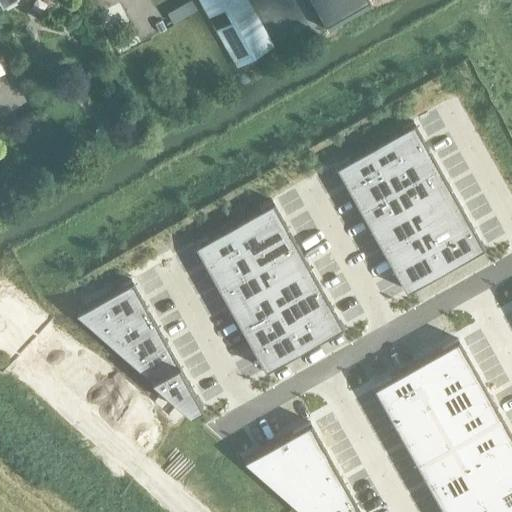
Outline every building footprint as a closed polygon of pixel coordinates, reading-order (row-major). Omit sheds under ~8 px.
[(197,8),(191,0),(185,0),(170,8),(177,20),(197,8)] [(199,0),(200,1),(236,65),(271,45),(245,0),(199,0)] [(369,0),(310,0),(327,29),(372,4),(369,0)] [(412,120),(335,163),(405,288),(482,245),(412,120)] [(271,199),(194,242),(264,367),(341,324),(271,199)] [(130,278),(74,309),(188,410),(200,403),(130,278)] [(458,338),(373,385),(444,511),(505,511),(511,508),(511,434),(470,361),(458,338)] [(310,420),(243,458),(304,511),(361,511),(332,460),(310,420)] [(228,469),(222,474),(236,489),(242,484),(228,469)]
